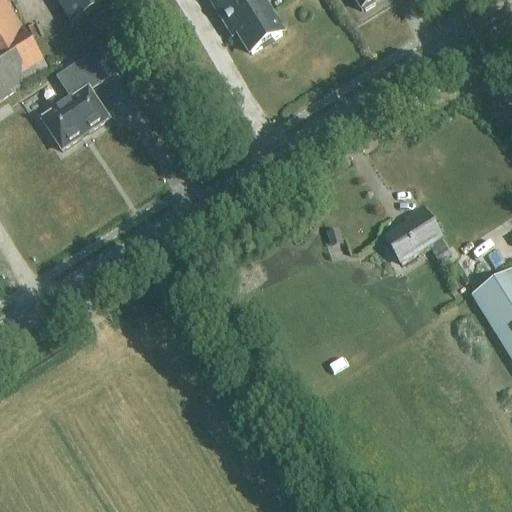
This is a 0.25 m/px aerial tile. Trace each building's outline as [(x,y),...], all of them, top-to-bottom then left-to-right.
[(0,0),(0,102),(47,71),(2,0),(0,0)] [(54,0),(72,28),(112,3),(110,0),(54,0)] [(251,56),(282,37),(269,16),(265,19),(259,10),(254,14),(245,0),(210,0),(229,31),(234,28),(251,56)] [(353,0),(361,13),(364,11),(365,14),(375,8),(373,6),(382,0),(353,0)] [(172,55),(187,46),(180,35),(165,45),(172,55)] [(75,38),(63,53),(75,63),(88,48),(75,38)] [(43,124),(42,124),(43,126),(43,125),(61,153),(62,154),(63,153),(107,124),(108,123),(108,122),(107,122),(90,95),(115,79),(98,54),(57,81),(73,105),(44,124),(43,124)] [(405,221),(407,225),(409,228),(384,244),(399,268),(441,242),(422,211),(405,221)] [(359,224),(344,229),(351,254),(366,249),(359,224)] [(444,250),(434,257),(439,266),(450,259),(444,250)] [(511,274),(472,300),(511,362),(511,274)]
